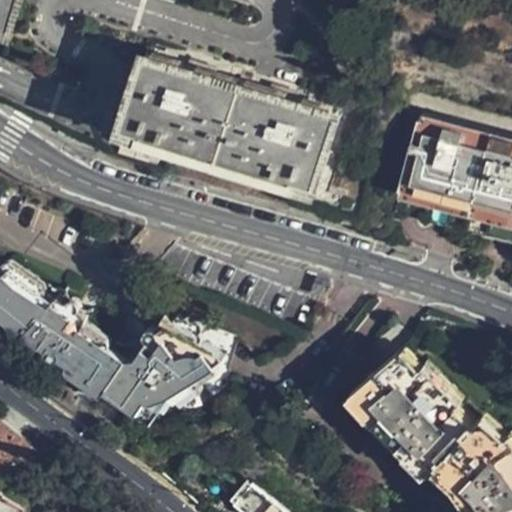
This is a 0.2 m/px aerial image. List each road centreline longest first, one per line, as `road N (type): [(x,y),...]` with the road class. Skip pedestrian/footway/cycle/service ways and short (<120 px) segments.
road 1 (secondary): [(379,270),(105,191),(0,136)]
road 2 (residential): [(51,0),(50,12),(102,66),(110,92),(94,106),(57,98),(0,69)]
road 3 (secondary): [(0,378),(174,511)]
road 4 (residential): [(269,0),(275,26),(258,40),(97,0)]
road 5 (unknown): [(170,209),(137,257),(113,266),(86,266),(0,220)]
road 6 (residential): [(296,376),(379,270)]
